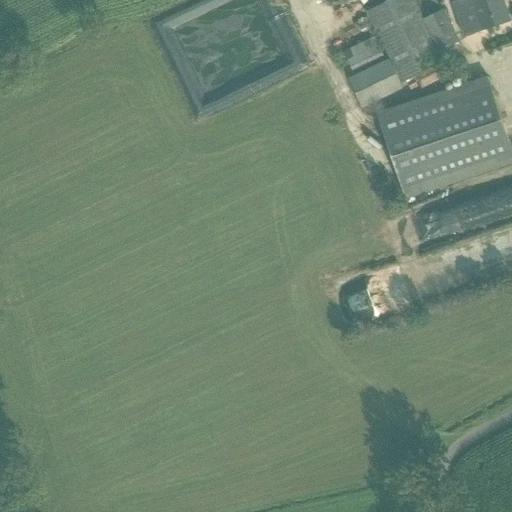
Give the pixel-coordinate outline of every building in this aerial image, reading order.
[(413,62),(367,79),(378,108),(409,97),(406,88),(420,83),(423,92),(463,77),(454,53),(466,49),(453,13),(454,13),(449,0),(416,0),(393,9),(413,62)] [(470,34),(509,20),(501,0),(458,0),(470,34)] [(358,55),(370,72),(384,62),(372,45),(358,55)] [(421,200),(511,173),(511,101),(506,82),(396,113),(421,200)] [(426,222),(389,228),(393,251),(430,245),(426,222)] [(465,239),(447,245),(459,281),(478,274),(465,239)] [(444,290),(449,277),(432,270),(427,283),(444,290)]
